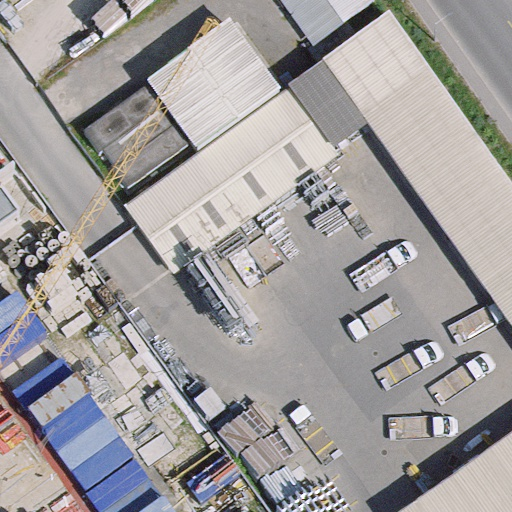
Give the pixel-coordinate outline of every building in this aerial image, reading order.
[(378,6),(373,0),(278,0),(316,51),(378,6)] [(511,319),(511,451),(427,511),(511,511),(511,182),(398,22),(333,68),(381,135),(511,319)] [(346,162),(297,94),(133,212),(182,280),(346,162)] [(54,442),(109,414),(57,314),(2,343),(54,442)] [(136,456),(98,500),(99,501),(88,511),(185,511),(191,505),(136,456)]
